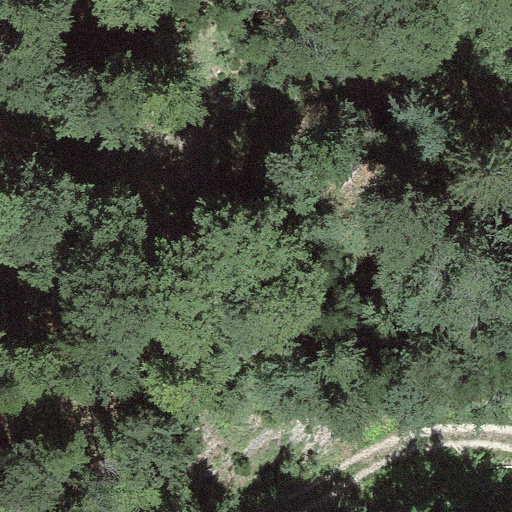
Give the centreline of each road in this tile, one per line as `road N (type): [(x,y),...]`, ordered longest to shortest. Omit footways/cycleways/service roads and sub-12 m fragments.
road 1 (track): [(0,76),(85,134),(124,151),(166,152),(346,73),(454,73),(511,86)]
road 2 (track): [(289,511),(369,466),(453,455),(511,459)]
